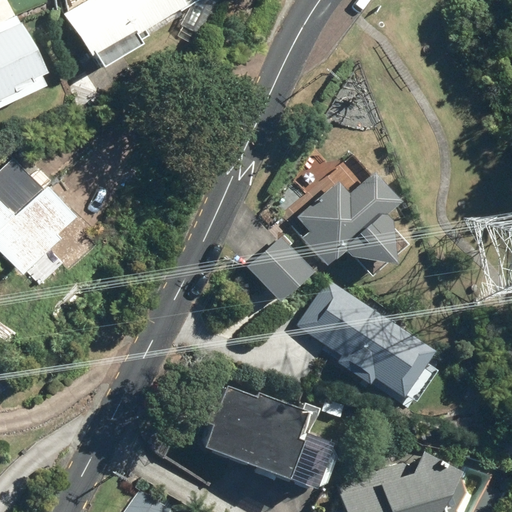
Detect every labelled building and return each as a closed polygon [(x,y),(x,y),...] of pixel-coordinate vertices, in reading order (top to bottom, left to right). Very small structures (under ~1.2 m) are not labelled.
[(0,0),(0,105),(11,100),(13,103),(51,83),(46,75),(56,70),(29,19),(23,22),(20,15),(16,17),(6,0),(0,0)] [(88,0),(71,10),(105,68),(148,44),(143,35),(202,0),(88,0)] [(64,237),(61,235),(81,214),(50,184),(43,190),(24,172),(15,181),(0,168),(0,167),(0,248),(25,272),(27,275),(64,237)] [(311,227),(304,235),(333,261),(346,248),(373,273),(407,238),(396,227),(395,216),(389,212),(404,197),(372,167),(351,190),(340,180),(303,220),(311,227)] [(315,267),(283,234),(249,267),(280,300),(315,267)] [(343,359),(371,374),(372,371),(402,388),(430,338),(337,287),(312,333),(347,352),(343,359)] [(256,392),(224,380),(203,440),(319,481),(336,434),(304,422),(311,402),(259,384),(256,392)] [(404,462),(338,483),(347,511),(476,511),(492,476),(423,447),(409,477),(404,462)] [(164,511),(168,507),(137,488),(122,511),(164,511)]
